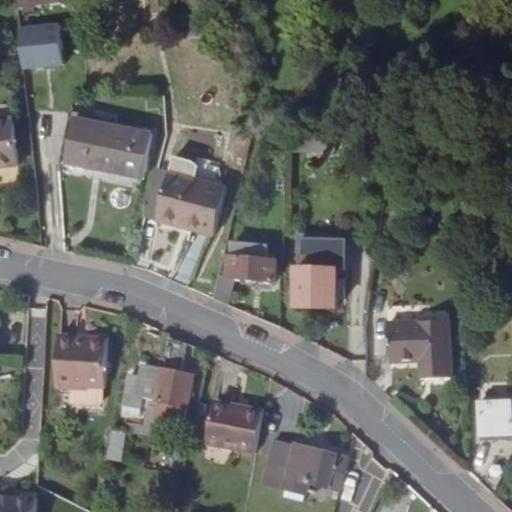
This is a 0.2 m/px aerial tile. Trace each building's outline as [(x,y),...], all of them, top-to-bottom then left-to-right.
[(19,70),(60,68),(58,24),(16,26),(19,70)] [(151,140),(87,126),(77,124),(67,166),(142,183),(151,142),(151,140)] [(290,143),(289,160),(337,159),(337,143),(290,143)] [(194,179),(217,184),(220,168),(197,163),(194,179)] [(157,224),(170,175),(159,172),(146,221),(157,224)] [(227,190),(170,175),(157,224),(213,240),(227,190)] [(233,281),(272,288),(274,266),(264,264),(266,250),(234,245),(233,252),(231,252),(226,280),(233,281)] [(337,274),(299,274),(299,312),(336,312),(337,274)] [(217,279),(211,300),(225,307),(233,281),(217,279)] [(430,367),(431,384),(449,384),(448,327),(391,328),(392,367),(420,367),(430,367)] [(181,375),(188,345),(172,339),(165,371),(158,401),(157,404),(164,406),(163,411),(171,413),(169,419),(182,422),(192,378),(181,375)] [(80,348),(80,342),(60,343),(58,396),(69,396),(89,397),(89,395),(107,395),(110,348),(80,348)] [(154,417),(157,404),(158,401),(165,371),(144,367),(141,383),(131,381),(129,394),(125,410),(146,415),(154,417)] [(421,385),(431,384),(430,367),(420,367),(421,385)] [(89,397),(69,396),(68,412),(100,413),(107,408),(107,395),(89,395),(89,397)] [(245,414),(246,409),(215,402),(213,407),(245,414)] [(255,452),(263,413),(246,409),(245,414),(213,407),(205,441),(255,452)] [(479,440),(510,439),(511,439),(510,408),(478,409),(479,440)] [(144,425),(146,415),(125,410),(123,420),(144,425)] [(114,434),(109,463),(116,464),(117,461),(124,461),(127,436),(114,434)] [(511,447),(510,439),(479,440),(479,448),(511,447)] [(287,482),(329,491),(330,486),(338,487),(346,460),(295,448),(295,450),(273,445),(266,478),(287,482)] [(37,511),(38,496),(0,493),(0,511),(37,511)]
